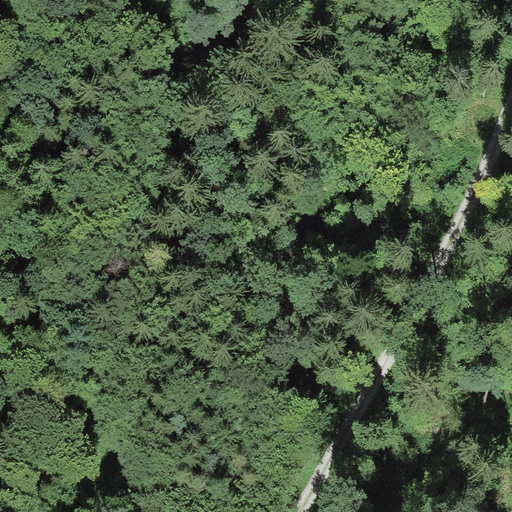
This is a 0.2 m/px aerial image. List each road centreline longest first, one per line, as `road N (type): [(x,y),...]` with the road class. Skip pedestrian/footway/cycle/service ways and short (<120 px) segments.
road 1 (track): [(60,0),(55,96),(99,443),(142,511)]
road 2 (track): [(302,511),(428,296),(511,117)]
